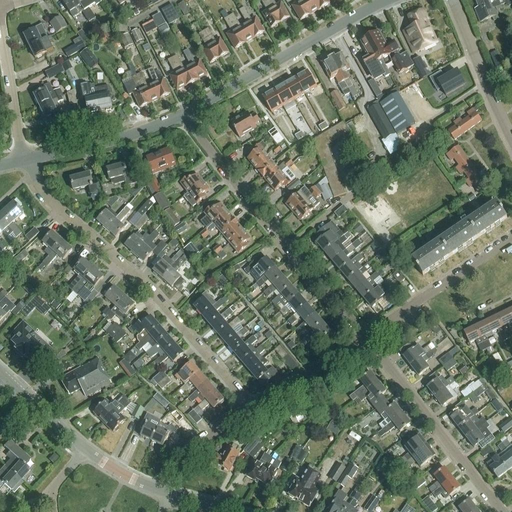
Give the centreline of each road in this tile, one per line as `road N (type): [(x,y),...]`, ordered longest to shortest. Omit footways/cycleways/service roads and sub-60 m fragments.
road 1 (residential): [(242,405),(135,278),(56,210),(23,161)]
road 2 (residential): [(359,339),(233,194),(179,118)]
road 3 (tertiary): [(179,118),(394,0)]
road 4 (residential): [(493,501),(359,339)]
road 5 (residential): [(359,339),(511,238)]
road 6 (tertiary): [(23,161),(179,118)]
road 7 (residential): [(511,140),(451,0)]
road 8 (residential): [(23,161),(0,23)]
road 9 (residential): [(242,405),(359,339)]
